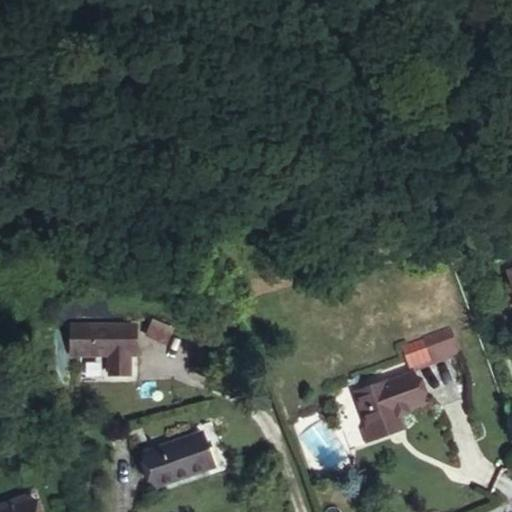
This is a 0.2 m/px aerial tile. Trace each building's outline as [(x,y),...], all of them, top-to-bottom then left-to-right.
[(173,331),(161,325),(155,338),(167,344),(173,331)] [(112,356),(112,375),(130,375),(130,356),(135,357),(134,330),(74,329),(73,356),(112,356)] [(448,329),(400,347),(409,369),(457,352),(448,329)] [(421,404),(411,372),(356,393),(368,426),(371,433),(392,425),(389,416),(396,413),(397,415),(400,415),(408,412),(408,409),(421,404)] [(404,428),(400,415),(397,415),(396,413),(389,416),(392,425),(371,433),(368,426),(362,429),(366,442),(404,428)] [(195,435),(207,469),(213,467),(201,432),(195,435)] [(146,452),(159,487),(207,469),(195,435),(146,452)] [(31,511),(28,501),(0,511),(31,511)]
